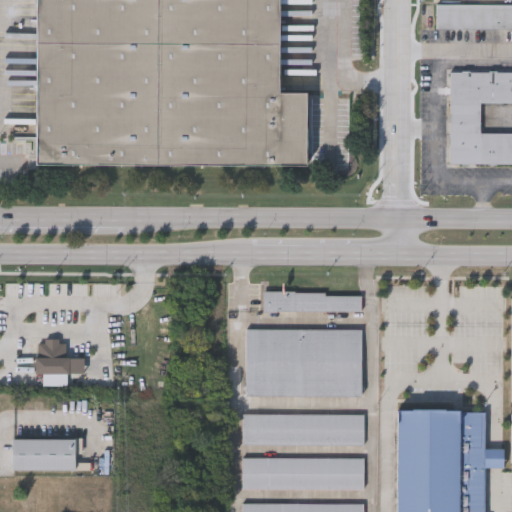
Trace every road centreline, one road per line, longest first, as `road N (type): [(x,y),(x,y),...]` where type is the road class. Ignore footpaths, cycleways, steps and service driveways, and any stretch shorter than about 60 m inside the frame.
road 1 (primary): [(511,219),(127,222)]
road 2 (tertiary): [(394,0),(393,257)]
road 3 (primary): [(0,255),(253,257)]
road 4 (primary): [(253,257),(393,257)]
road 5 (primary): [(127,222),(0,222)]
